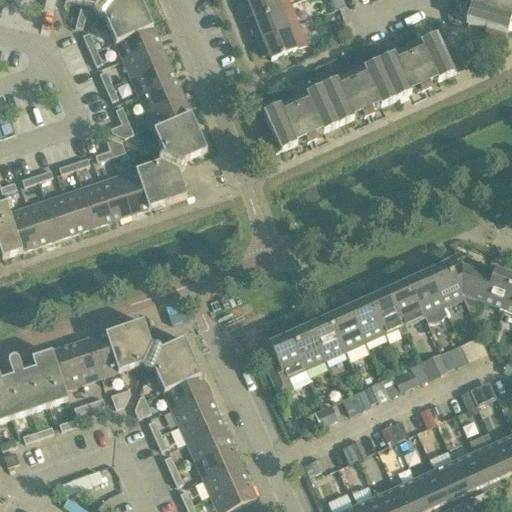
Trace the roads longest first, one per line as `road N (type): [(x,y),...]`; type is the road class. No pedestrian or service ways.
road 1 (residential): [(246,188),(175,0)]
road 2 (residential): [(291,511),(218,347)]
